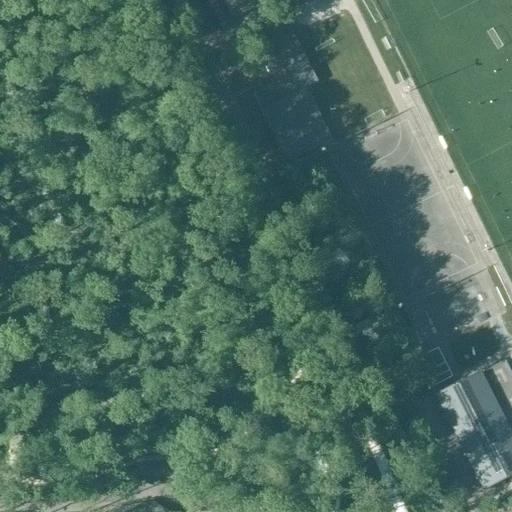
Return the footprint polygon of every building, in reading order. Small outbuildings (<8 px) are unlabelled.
[(219,0),(206,0),(219,25),(229,20),(219,0)] [(225,0),(234,18),(256,7),(253,0),(225,0)] [(251,38),(271,77),(251,87),(319,229),(342,218),(310,154),(331,143),(305,90),(317,84),(287,21),(251,38)] [(487,292),(476,296),(482,314),(493,310),(487,292)] [(438,350),(417,361),(431,389),(452,379),(438,350)] [(511,442),(506,429),(511,425),(511,373),(507,364),(437,399),(484,492),(511,477),(511,442)] [(412,511),(371,409),(355,416),(394,511),(412,511)] [(347,414),(328,424),(340,447),(359,437),(347,414)] [(284,453),(302,463),(315,438),(297,428),(284,453)] [(311,468),(324,485),(346,467),(333,451),(311,468)] [(114,511),(166,511),(153,503),(120,508),(114,511)]
